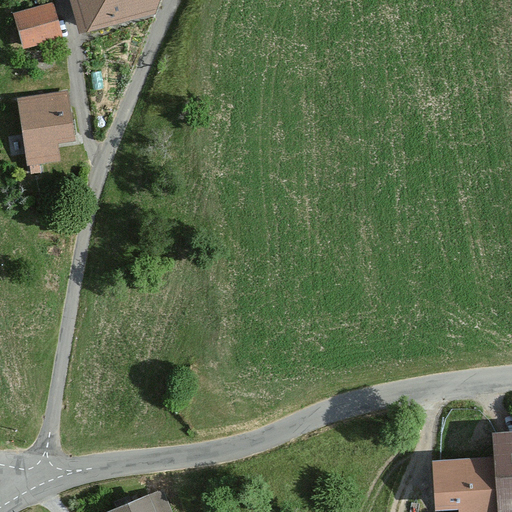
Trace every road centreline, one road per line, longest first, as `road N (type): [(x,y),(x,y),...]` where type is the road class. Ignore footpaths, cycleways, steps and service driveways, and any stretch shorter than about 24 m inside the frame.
road 1 (unclassified): [(42,487),(100,177),(176,0)]
road 2 (unclassified): [(511,381),(362,405),(211,455),(42,487)]
